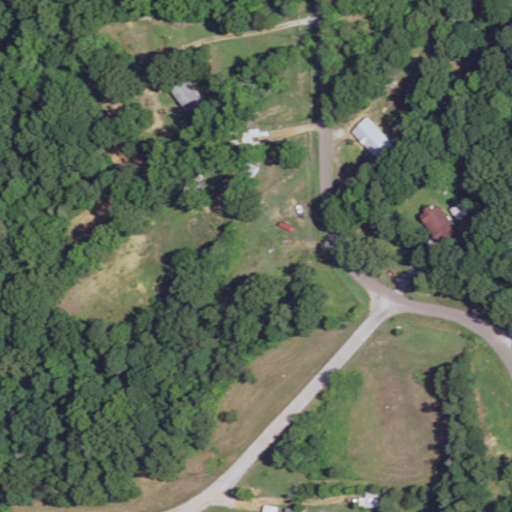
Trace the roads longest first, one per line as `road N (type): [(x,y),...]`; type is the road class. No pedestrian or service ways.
road 1 (residential): [(511,365),(481,326),(393,299),(367,284),(339,251),(323,201),(319,0)]
road 2 (residential): [(182,511),(209,494),(393,299)]
